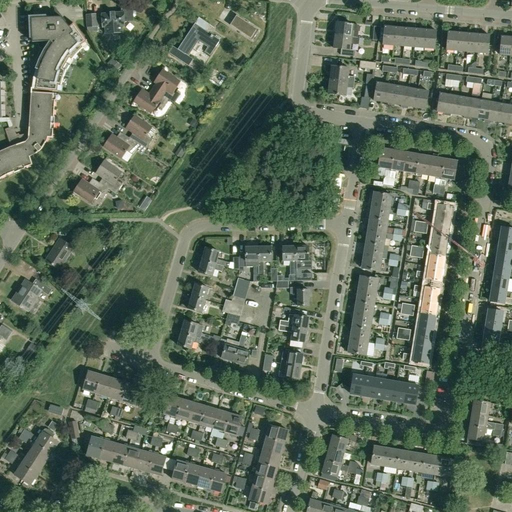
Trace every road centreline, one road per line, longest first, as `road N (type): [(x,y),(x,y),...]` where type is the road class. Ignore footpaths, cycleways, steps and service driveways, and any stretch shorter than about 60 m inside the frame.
road 1 (residential): [(146,361),(193,230),(346,221)]
road 2 (residential): [(26,223),(137,56)]
road 3 (residential): [(315,412),(346,221)]
road 4 (residential): [(454,385),(483,202)]
road 5 (residential): [(483,202),(485,144),(364,125)]
road 6 (residential): [(315,412),(146,361)]
road 7 (residential): [(315,412),(437,432),(447,424),(454,385)]
road 8 (residential): [(364,125),(297,103),(309,0)]
road 9 (residential): [(27,511),(157,510)]
